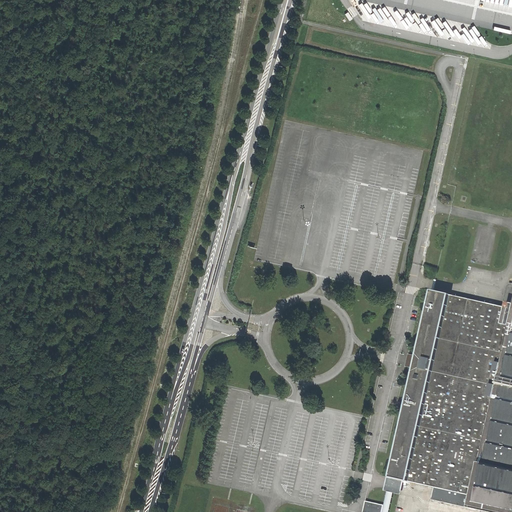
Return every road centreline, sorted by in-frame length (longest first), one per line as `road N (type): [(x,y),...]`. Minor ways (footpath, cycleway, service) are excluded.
road 1 (secondary): [(251,127),(158,446),(147,510)]
road 2 (secondary): [(147,510),(217,283),(251,127)]
road 3 (secondary): [(287,0),(251,127)]
